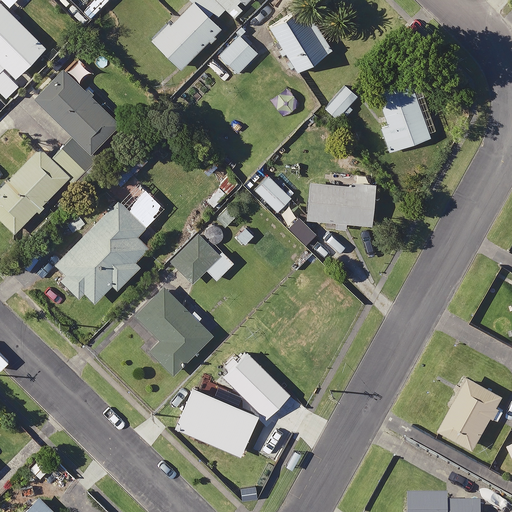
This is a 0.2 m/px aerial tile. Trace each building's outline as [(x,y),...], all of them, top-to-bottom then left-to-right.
[(244,0),(182,0),(182,1),(185,4),(149,42),(177,68),(218,24),(211,17),(221,7),(229,16),(244,0)] [(327,49),(298,2),(263,23),(292,70),(327,49)] [(253,52),(234,35),(215,55),(234,73),(253,52)] [(116,124),(59,68),(30,97),(59,125),(37,147),(0,184),(0,222),(9,232),(65,176),(69,181),(91,158),(86,153),(116,124)] [(426,136),(404,79),(371,91),(383,123),(376,126),(385,151),(426,136)] [(332,118),(339,111),(343,115),(349,108),(345,104),(354,94),(342,84),(321,107),(332,118)] [(144,159),(133,147),(106,172),(118,184),(144,159)] [(198,197),(209,208),(235,183),(224,172),(198,197)] [(287,197),(265,176),(251,189),(273,211),(287,197)] [(302,219),(332,221),(331,229),(342,230),(342,222),(367,225),(371,185),(305,179),(302,219)] [(74,296),(79,291),(90,301),(104,287),(107,284),(112,289),(135,265),(130,260),(143,246),(132,236),(160,206),(140,186),(120,207),(118,205),(112,200),(62,252),(51,264),(63,275),(58,281),(74,296)] [(224,204),(211,217),(221,226),(233,213),(224,204)] [(227,263),(212,249),(224,236),(206,219),(168,260),(189,280),(200,268),(212,279),(227,263)] [(207,336),(193,322),(200,315),(192,307),(185,314),(159,288),(133,314),(157,339),(145,351),(168,374),(207,336)] [(500,395),(463,375),(435,429),(471,448),(488,415),(495,419),(500,410),(493,407),(500,395)] [(52,511),(35,494),(17,511),(52,511)] [(443,497),(403,497),(402,511),(476,511),(476,505),(443,505),(443,497)]
